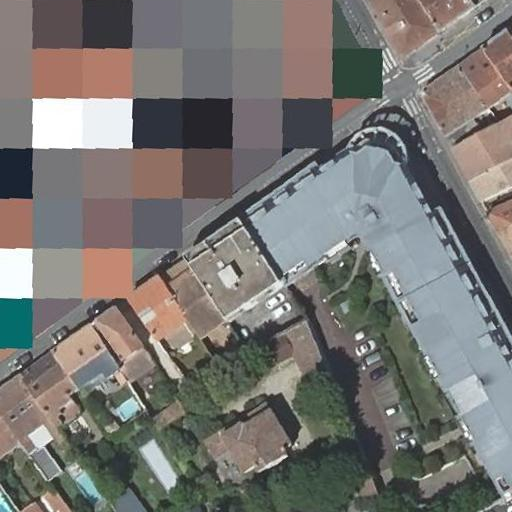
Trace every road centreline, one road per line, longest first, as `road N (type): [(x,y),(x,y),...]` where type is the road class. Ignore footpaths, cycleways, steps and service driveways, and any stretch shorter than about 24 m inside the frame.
road 1 (residential): [(399,86),(0,361)]
road 2 (residential): [(399,86),(511,291)]
road 3 (residential): [(511,10),(399,86)]
